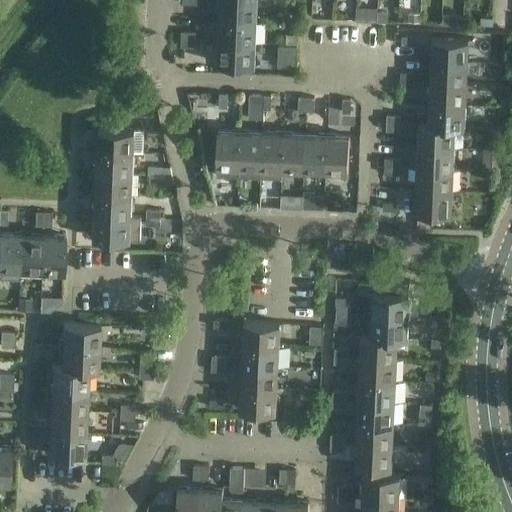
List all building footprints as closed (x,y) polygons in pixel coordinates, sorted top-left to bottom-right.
[(256,21),(256,0),(220,0),(219,19),(256,21)] [(255,43),(256,21),(219,19),(218,41),(255,43)] [(180,39),(195,40),(195,32),(181,32),(180,39)] [(402,36),(401,44),(415,45),(416,37),(402,36)] [(431,60),(467,61),(468,39),(432,37),(431,60)] [(195,40),(180,39),(180,47),(194,48),(195,40)] [(217,64),(254,65),(255,43),(218,41),(217,64)] [(278,46),(277,66),(297,67),(298,47),(278,46)] [(431,60),(430,82),(466,83),(467,61),(431,60)] [(400,80),(414,81),(414,73),(400,72),(400,80)] [(414,81),(400,80),(399,88),(414,89),(414,81)] [(430,82),(429,103),(465,105),(466,83),(430,82)] [(218,108),(226,109),(227,94),(219,94),(218,108)] [(262,110),(263,96),(249,95),(248,119),(262,120),(262,110)] [(263,96),(262,110),(270,110),(271,96),(263,96)] [(306,112),(306,97),(298,97),(298,111),(306,112)] [(306,97),(306,112),(313,112),(314,98),(306,97)] [(342,113),(350,113),(350,99),(342,99),(342,113)] [(429,103),(428,124),(428,125),(455,126),(455,127),(464,127),(465,105),(429,103)] [(151,108),(138,108),(136,108),(136,109),(129,109),(129,117),(136,118),(136,116),(150,116),(151,108)] [(386,123),(400,124),(400,116),(386,115),(386,123)] [(400,124),(386,123),(385,131),(400,132),(400,124)] [(454,148),(455,127),(455,126),(428,125),(428,124),(418,123),(417,146),(454,148)] [(97,151),(133,152),(134,130),(98,128),(97,151)] [(238,177),(240,131),(218,130),(216,176),(238,177)] [(261,132),(240,131),(238,177),(260,178),(261,132)] [(283,133),(261,132),(260,178),(281,179),(282,169),(283,133)] [(305,133),(283,133),(282,169),(303,170),(305,133)] [(326,134),(305,133),(303,170),(325,171),(326,134)] [(326,134),(325,171),(347,172),(349,135),(326,134)] [(417,146),(416,168),(453,169),(454,148),(417,146)] [(133,174),(133,152),(97,151),(96,172),(133,174)] [(384,166),(398,167),(399,159),(384,159),(384,166)] [(398,167),(384,166),(384,174),(398,175),(398,167)] [(148,174),(172,175),(170,167),(162,167),(148,167),(148,174)] [(452,191),(453,169),(416,168),(416,189),(452,191)] [(96,172),(95,195),(132,196),(133,174),(96,172)] [(172,175),(148,174),(147,182),(162,183),(174,183),(172,175)] [(452,191),(416,189),(415,212),(451,213),(452,191)] [(95,195),(94,215),(140,217),(140,216),(131,216),(132,196),(95,195)] [(382,209),(382,211),(396,211),(397,203),(383,202),(382,209)] [(146,218),(160,218),(160,210),(146,210),(146,218)] [(43,227),(44,212),(36,212),(35,226),(43,227)] [(44,212),(43,227),(51,227),(51,213),(44,212)] [(140,217),(94,215),(93,238),(130,240),(130,239),(140,239),(140,217)] [(160,218),(146,218),(146,226),(160,226),(160,218)] [(20,270),(21,233),(0,232),(0,278),(19,280),(20,270)] [(43,234),(21,233),(20,270),(41,271),(43,234)] [(65,235),(64,235),(43,234),(41,271),(64,272),(65,235)] [(410,286),(378,284),(377,293),(372,292),(371,315),(408,316),(410,286)] [(336,314),(350,315),(350,306),(336,305),(336,314)] [(371,315),(370,336),(370,337),(398,338),(398,339),(407,339),(408,316),(371,315)] [(227,328),(228,320),(213,320),(213,328),(227,328)] [(243,321),(242,344),(279,345),(280,323),(243,321)] [(99,347),(100,325),(100,324),(63,323),(63,345),(99,347)] [(156,335),(156,327),(142,326),(141,334),(156,335)] [(1,340),(15,341),(15,333),(1,332),(1,340)] [(397,360),(398,339),(398,338),(370,337),(370,336),(361,335),(360,358),(397,360)] [(15,341),(1,340),(0,348),(14,348),(15,341)] [(242,344),(241,366),(278,368),(279,345),(242,344)] [(63,345),(62,366),(62,367),(88,368),(88,369),(98,370),(99,347),(63,345)] [(334,357),(348,357),(348,349),(334,349),(334,357)] [(211,364),(225,365),(226,357),(212,356),(211,364)] [(348,357),(334,357),(334,364),(348,365),(348,357)] [(360,358),(359,380),(396,382),(397,360),(360,358)] [(225,365),(211,364),(211,372),(225,372),(225,365)] [(87,390),(88,369),(88,368),(62,367),(62,366),(52,366),(51,388),(87,390)] [(277,389),(278,368),(241,366),(240,388),(277,389)] [(154,370),(140,370),(139,379),(154,380),(154,370)] [(0,383),(13,384),(13,376),(0,375),(0,383)] [(359,380),(358,401),(395,403),(396,382),(359,380)] [(13,384),(0,383),(0,390),(13,391),(13,384)] [(51,388),(50,409),(86,411),(87,390),(51,388)] [(277,389),(240,388),(239,410),(276,412),(277,389)] [(332,400),(346,400),(346,392),(332,392),(332,400)] [(223,409),(223,401),(209,400),(209,408),(223,409)] [(346,400),(332,400),(332,408),(346,408),(346,400)] [(358,401),(357,423),(394,424),(395,403),(358,401)] [(50,409),(49,431),(85,433),(86,411),(50,409)] [(134,413),(120,412),(119,421),(133,421),(134,413)] [(357,423),(356,444),(393,446),(394,424),(357,423)] [(85,433),(49,431),(48,454),(84,456),(85,433)] [(330,443),(344,443),(345,435),(330,435),(330,443)] [(344,443),(330,443),(330,451),(344,451),(344,443)] [(356,444),(355,467),(392,469),(393,446),(356,444)] [(0,446),(0,482),(9,483),(10,447),(0,446)] [(101,464),(115,465),(116,456),(101,456),(101,464)] [(201,481),(201,467),(193,467),(192,481),(201,481)] [(244,482),(244,468),(230,467),(229,488),(232,491),(243,492),(244,482)] [(252,482),(252,468),(244,468),(244,482),(252,482)] [(287,485),(287,470),(279,470),(278,484),(287,485)] [(287,470),(287,485),(294,485),(295,471),(287,470)] [(400,475),(363,474),(362,496),(399,497),(400,475)] [(199,511),(201,489),(178,488),(176,511),(199,511)] [(199,511),(220,511),(221,500),(222,500),(223,490),(201,489),(199,511)] [(352,496),(338,495),(337,504),(351,504),(352,496)] [(398,511),(399,497),(362,496),(361,511),(398,511)] [(242,511),(243,501),(222,500),(221,500),(220,511),(242,511)] [(243,501),(242,511),(263,511),(264,501),(243,501)] [(263,511),(285,511),(286,502),(264,501),(263,511)] [(286,502),(285,511),(308,511),(308,503),(286,502)]
